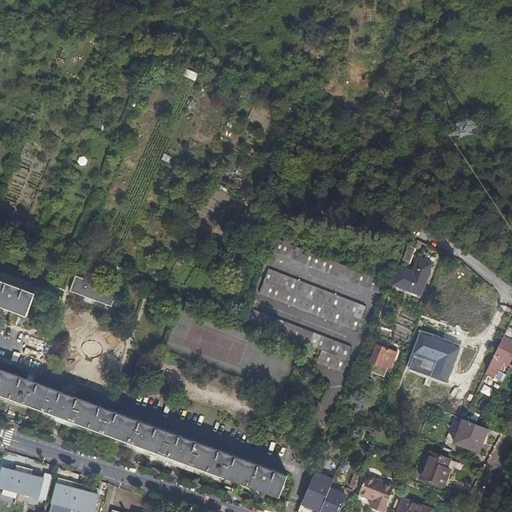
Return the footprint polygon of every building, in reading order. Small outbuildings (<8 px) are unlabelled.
[(274,252),(387,294),(392,282),(279,240),(274,252)] [(405,258),(413,261),(419,246),(411,242),(405,258)] [(402,266),(396,282),(423,293),(435,262),(425,258),(419,273),(402,266)] [(358,330),(367,307),(269,268),(260,292),(358,330)] [(117,291),(76,275),(70,290),(112,306),(117,291)] [(0,304),(25,313),(32,293),(0,281),(0,304)] [(254,308),(249,321),(257,324),(322,349),(317,362),(342,371),(351,346),(254,308)] [(511,326),(490,370),(499,374),(501,370),(509,374),(511,368),(511,326)] [(462,347),(426,334),(419,351),(440,359),(434,375),(449,381),(462,347)] [(395,351),(378,344),(371,362),(385,368),(387,365),(392,367),(397,357),(393,355),(395,351)] [(414,361),(409,366),(412,373),(419,374),(423,368),(420,362),(414,361)] [(279,496),(287,475),(0,369),(0,393),(96,429),(279,496)] [(505,396),(510,387),(509,385),(511,381),(507,378),(499,392),(505,396)] [(479,425),(466,420),(455,416),(447,436),(446,440),(482,454),(491,430),(479,425)] [(349,445),(351,441),(332,433),(330,437),(349,445)] [(454,488),(459,473),(453,472),(454,468),(451,467),(453,460),(435,454),(427,479),(454,488)] [(18,492),(24,469),(16,467),(15,471),(3,467),(0,475),(0,487),(3,488),(18,492)] [(45,501),(52,476),(44,474),(43,479),(31,475),(32,471),(24,469),(18,492),(38,498),(37,499),(45,501)] [(386,511),(396,487),(369,476),(362,495),(381,502),(377,511),(386,511)] [(73,508),(80,484),(60,479),(54,502),(73,508)] [(89,486),(80,484),(73,508),(88,511),(94,511),(99,494),(88,491),(89,486)] [(311,484),(304,503),(323,510),(330,492),(311,484)] [(88,491),(99,494),(101,489),(89,486),(88,491)] [(3,488),(1,495),(16,499),(18,492),(3,488)] [(330,492),(323,510),(326,511),(340,511),(342,507),(349,510),(353,497),(331,489),(330,492)] [(435,511),(436,510),(406,499),(400,511),(435,511)]
